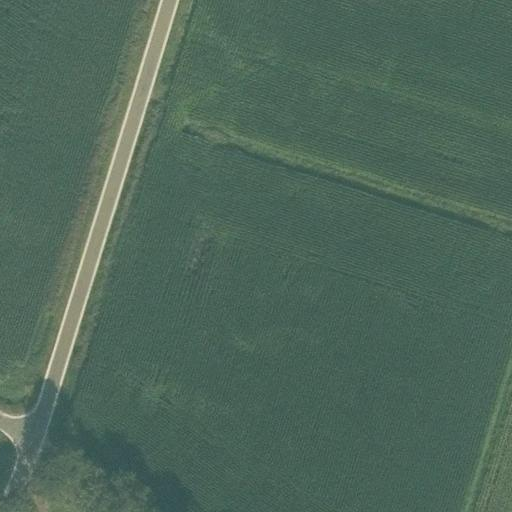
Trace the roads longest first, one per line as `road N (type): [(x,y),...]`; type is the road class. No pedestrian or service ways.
road 1 (unclassified): [(31,442),(186,0)]
road 2 (track): [(140,511),(31,442)]
